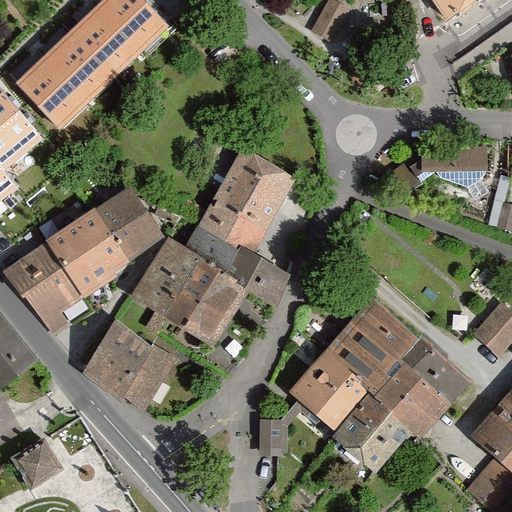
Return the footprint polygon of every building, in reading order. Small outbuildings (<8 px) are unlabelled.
[(160,0),(112,0),(26,78),(71,127),(184,26),(160,0)] [(350,11),(331,0),(329,0),(311,32),(331,43),(350,11)] [(476,0),(434,0),(449,20),(476,0)] [(57,149),(33,123),(20,135),(44,161),(57,149)] [(489,173),(489,150),(430,151),(424,155),(424,160),(425,174),(427,174),(438,174),(489,173)] [(394,174),(408,195),(422,186),(418,180),(411,169),(424,160),(424,155),(430,151),(424,151),(394,174)] [(244,250),(251,254),(292,177),(247,152),(210,214),(202,227),(244,250)] [(489,173),(438,174),(443,181),(469,190),(484,182),(489,173)] [(418,180),(422,186),(438,174),(427,174),(418,180)] [(101,212),(132,260),(163,237),(133,191),(101,212)] [(202,227),(210,214),(180,197),(173,210),(202,227)] [(132,260),(101,212),(52,245),(85,295),(86,297),(117,276),(114,271),(132,260)] [(170,320),(161,333),(187,349),(197,333),(214,343),(247,290),(228,278),(244,250),(202,227),(188,251),(172,242),(135,299),(158,313),(170,320)] [(59,312),(85,295),(52,245),(9,274),(28,295),(29,294),(55,333),(68,325),(59,312)] [(228,278),(247,290),(276,306),(290,277),(251,254),(244,250),(228,278)] [(324,349),(366,388),(394,358),(412,338),(370,299),(324,349)] [(511,313),(501,304),(475,333),(498,353),(511,337),(511,313)] [(0,386),(35,359),(0,313),(0,386)] [(160,334),(161,333),(170,320),(158,313),(149,328),(160,334)] [(125,397),(126,394),(151,351),(118,325),(90,370),(125,397)] [(394,358),(441,399),(446,403),(468,382),(415,335),(412,338),(394,358)] [(151,351),(126,394),(146,411),(174,360),(153,348),(151,351)] [(336,430),(369,391),(366,388),(324,349),(289,388),(298,396),(311,407),(336,430)] [(394,358),(366,388),(369,391),(410,429),(412,431),(441,399),(394,358)] [(369,391),(336,430),(332,435),(375,470),(410,429),(369,391)] [(498,456),(511,467),(511,392),(475,435),(498,456)] [(311,407),(298,396),(279,420),(279,452),(286,452),(287,424),(299,410),(305,415),(311,407)] [(279,420),(261,419),(261,452),(279,452),(279,420)] [(43,440),(14,458),(31,488),(61,470),(43,440)] [(491,510),(511,485),(511,467),(498,456),(468,490),(491,510)]
